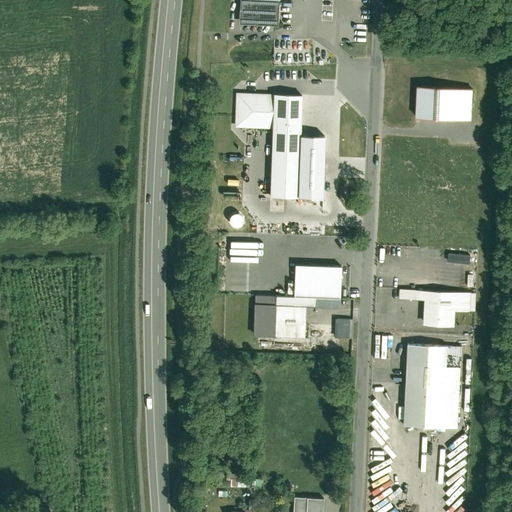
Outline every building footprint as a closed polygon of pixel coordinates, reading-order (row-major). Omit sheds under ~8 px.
[(278,0),(240,0),(239,21),(277,24),(278,0)] [(474,90),(418,85),(416,114),(471,118),(474,90)] [(301,96),(235,93),(233,128),(269,129),(267,195),(298,196),(300,136),(301,96)] [(325,136),(300,136),(298,196),(323,196),(325,136)] [(446,260),(469,263),(470,254),(447,251),(446,260)] [(295,264),(294,296),(340,298),(341,266),(295,264)] [(476,293),(397,289),(397,299),(422,300),(420,325),(453,326),(454,311),(475,312),(476,293)] [(255,295),(255,303),(305,305),(339,307),(340,298),(294,296),(255,295)] [(305,305),(255,303),(254,334),(304,336),(305,305)] [(349,319),(336,318),(335,336),(349,337),(349,319)] [(461,348),(405,344),(400,425),(456,428),(461,348)] [(322,511),(324,498),(295,496),(294,511),(322,511)]
